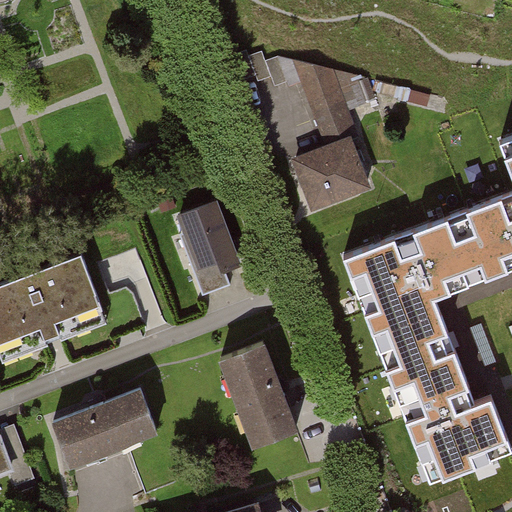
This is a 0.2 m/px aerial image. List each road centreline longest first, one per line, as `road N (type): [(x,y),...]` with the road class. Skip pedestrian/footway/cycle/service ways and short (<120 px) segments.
road 1 (residential): [(174,0),(282,287)]
road 2 (residential): [(282,287),(0,391)]
road 3 (residential): [(282,287),(369,511)]
